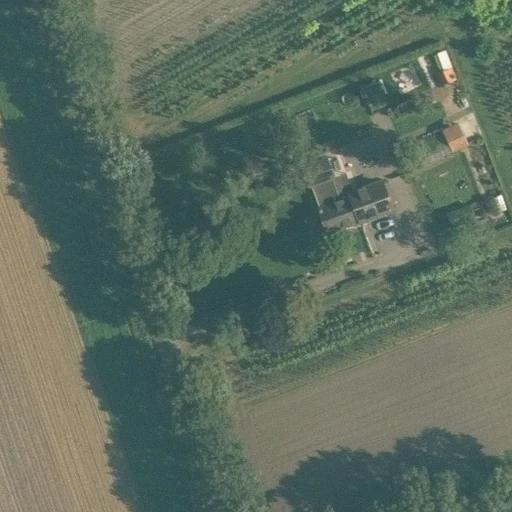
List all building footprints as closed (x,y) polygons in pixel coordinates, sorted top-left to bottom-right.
[(450,67),(435,73),(440,86),(456,80),(450,67)] [(407,147),(416,168),(451,152),(442,131),(407,147)] [(317,211),(323,229),(325,234),(357,222),(358,225),(394,212),(383,180),(349,194),(350,197),(341,201),(331,178),(333,178),(325,159),(302,169),(308,188),(310,187),(318,210),(317,211)] [(261,168),(253,171),(256,179),(265,175),(261,168)] [(474,219),(469,205),(447,214),(453,228),(474,219)]
